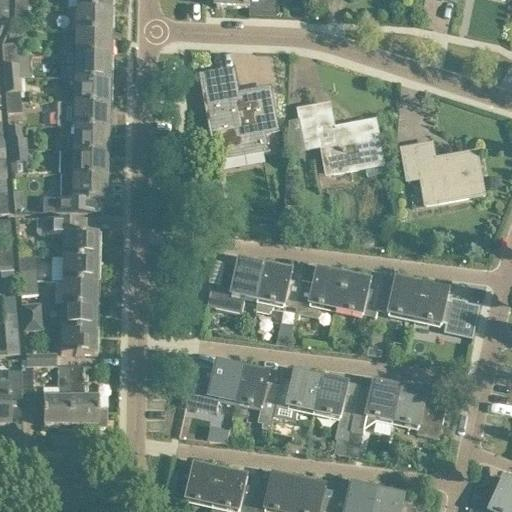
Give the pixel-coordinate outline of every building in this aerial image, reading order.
[(8,16),(8,6),(7,0),(0,0),(0,19),(7,18),(8,18),(8,16)] [(14,0),(14,8),(27,9),(27,0),(14,0)] [(76,0),(76,9),(109,10),(114,10),(113,0),(76,0)] [(262,0),(217,0),(217,9),(263,10),(262,0)] [(308,10),(307,0),(293,0),(293,10),(308,10)] [(27,20),(27,9),(14,8),(14,20),(27,20)] [(109,18),(109,10),(76,9),(76,33),(108,34),(113,34),(113,18),(109,18)] [(108,42),(108,34),(76,33),(75,57),(108,58),(113,58),(113,42),(108,42)] [(1,47),(2,57),(17,56),(16,45),(1,47)] [(17,56),(2,57),(4,80),(21,80),(20,66),(18,67),(17,56)] [(108,66),(108,58),(75,57),(75,58),(75,81),(107,82),(112,82),(112,66),(108,66)] [(217,161),(269,152),(266,136),(278,134),(270,90),(239,96),(235,71),(201,78),(202,79),(203,78),(206,93),(204,93),(205,94),(206,94),(208,108),(207,108),(207,109),(212,108),(216,127),(211,127),(217,161)] [(4,80),(6,105),(21,103),(20,94),(22,94),(21,80),(4,80)] [(107,90),(107,82),(75,81),(62,81),(61,105),(57,105),(107,106),(112,106),(112,90),(107,90)] [(22,115),(21,103),(6,105),(7,117),(22,115)] [(107,114),(107,106),(57,105),(57,128),(59,128),(59,129),(106,130),(111,130),(111,114),(107,114)] [(300,113),(303,132),(307,151),(326,147),(331,176),(384,166),(376,123),(358,127),(359,129),(352,131),(352,128),(334,131),(329,107),(300,113)] [(6,129),(8,153),(27,152),(26,140),(22,141),(21,128),(6,129)] [(106,138),(106,130),(59,129),(59,137),(67,138),(67,152),(60,152),(60,153),(106,154),(110,154),(111,138),(106,138)] [(484,197),(477,154),(460,157),(460,160),(453,161),(453,158),(435,162),(432,146),(431,147),(431,148),(417,150),(417,149),(416,149),(423,190),(434,188),(437,205),(484,197)] [(28,165),(27,152),(8,153),(9,166),(11,166),(23,165),(28,165)] [(106,154),(60,153),(59,176),(61,176),(61,177),(110,178),(110,162),(106,162),(106,154)] [(43,201),(42,214),(86,216),(100,216),(101,202),(109,202),(110,178),(61,177),(60,201),(43,201)] [(7,197),(0,197),(0,216),(8,216),(7,198),(7,197)] [(287,236),(296,237),(298,211),(289,210),(287,236)] [(36,237),(63,239),(62,260),(95,261),(100,261),(100,245),(96,245),(96,235),(84,235),(84,222),(37,221),(36,237)] [(0,235),(11,235),(10,223),(10,222),(0,222),(0,235)] [(335,244),(335,243),(336,232),(316,230),(315,241),(335,244)] [(0,273),(13,273),(11,248),(0,248),(0,273)] [(62,284),(95,285),(99,285),(100,269),(95,268),(95,261),(62,260),(62,284)] [(246,299),(258,301),(259,301),(267,267),(240,261),(240,262),(239,270),(238,270),(238,272),(226,269),(226,268),(225,268),(221,288),(212,286),(208,308),(242,316),(245,300),(246,300),(246,299)] [(293,274),(293,273),(267,267),(259,301),(256,314),(270,317),(276,305),(297,310),(298,304),(299,304),(302,285),(291,283),(291,282),(290,281),(292,274),(293,274)] [(318,320),(321,308),(337,312),(345,277),(310,269),(308,279),(305,279),(305,278),(304,278),(302,285),(299,304),(298,304),(297,310),(294,320),(299,321),(300,317),(318,320)] [(34,283),(37,283),(36,272),(19,273),(19,283),(34,283)] [(14,282),(13,273),(0,273),(0,278),(1,284),(14,282)] [(345,277),(337,312),(376,320),(377,312),(381,295),(369,292),(369,291),(370,283),(371,283),(371,282),(345,277)] [(415,322),(423,286),(397,281),(397,282),(396,290),(395,289),(395,291),(383,288),(383,287),(381,295),(377,312),(389,315),(388,317),(415,322)] [(38,297),(37,283),(34,283),(19,283),(20,298),(38,297)] [(95,292),(95,285),(62,284),(61,308),(94,309),(99,309),(99,293),(95,292)] [(444,333),(474,340),(481,308),(468,305),(468,304),(453,300),(452,302),(447,301),(449,293),(450,293),(450,292),(423,286),(415,322),(433,326),(433,324),(446,327),(444,333)] [(24,334),(42,332),(40,306),(21,307),(23,323),(24,333),(24,334)] [(94,316),(94,309),(61,308),(61,332),(94,333),(98,333),(99,317),(94,316)] [(4,326),(17,325),(16,315),(3,316),(4,326)] [(17,325),(4,326),(5,344),(6,357),(20,356),(19,343),(17,325)] [(94,340),(94,333),(61,332),(60,357),(79,357),(79,356),(97,357),(98,340),(94,340)] [(369,349),(366,357),(381,359),(383,353),(369,349)] [(21,402),(33,402),(33,391),(32,391),(32,370),(56,370),(55,356),(25,357),(26,370),(20,370),(20,372),(21,400),(21,402)] [(195,369),(186,409),(217,416),(219,406),(220,402),(236,406),(244,370),(217,364),(217,365),(218,365),(216,373),(215,373),(195,369)] [(69,427),(68,369),(57,369),(58,400),(42,400),(42,416),(43,416),(44,427),(69,427)] [(76,369),(68,369),(69,427),(83,426),(83,430),(103,430),(107,426),(107,416),(107,410),(106,400),(97,400),(97,399),(82,399),(82,396),(85,396),(84,370),(94,370),(94,371),(96,371),(96,369),(76,369)] [(244,370),(236,406),(260,411),(259,415),(257,425),(263,426),(262,431),(271,433),(274,420),(280,388),(268,385),(268,384),(270,376),(270,375),(244,370)] [(0,427),(9,428),(8,400),(21,400),(20,372),(8,372),(8,383),(0,383),(0,427)] [(297,415),(314,419),(322,379),(296,374),(296,375),(295,383),(294,382),(294,384),(282,381),(282,380),(281,380),(280,388),(274,420),(296,424),(297,415)] [(338,456),(345,458),(361,387),(349,385),(322,379),(314,419),(339,424),(335,442),(341,443),(338,456)] [(361,387),(345,458),(359,460),(362,446),(365,433),(376,425),(374,434),(390,438),(392,428),(401,389),(375,383),(374,384),(375,384),(373,392),(372,393),(365,392),(366,389),(361,387)] [(392,428),(418,434),(417,436),(438,441),(441,425),(442,425),(446,409),(425,404),(427,396),(427,395),(401,389),(392,428)] [(214,507),(222,472),(195,467),(193,476),(180,473),(172,471),(165,504),(173,506),(174,506),(174,503),(187,506),(188,503),(214,508),(214,507)] [(248,479),(248,478),(222,472),(214,507),(214,508),(213,511),(231,511),(232,511),(238,511),(252,511),(257,491),(246,488),(246,487),(245,487),(247,479),(248,479)] [(266,511),(267,511),(272,511),(293,511),(300,482),(274,476),(273,477),(274,478),(272,485),(271,487),(260,484),(260,483),(259,483),(257,491),(252,511),(266,511)] [(511,511),(511,483),(505,480),(505,481),(502,489),(501,488),(501,490),(490,485),(490,484),(489,484),(476,511),(511,511)] [(300,482),(293,511),(333,511),(336,501),(324,498),(324,497),(325,489),(326,489),(326,488),(300,482)] [(338,493),(336,501),(333,511),(373,511),(378,492),(352,486),(352,487),(353,487),(351,495),(350,495),(350,496),(338,494),(338,493)] [(378,492),(373,511),(414,511),(415,510),(414,510),(403,508),(403,506),(402,506),(404,498),(405,499),(405,497),(378,492)]
